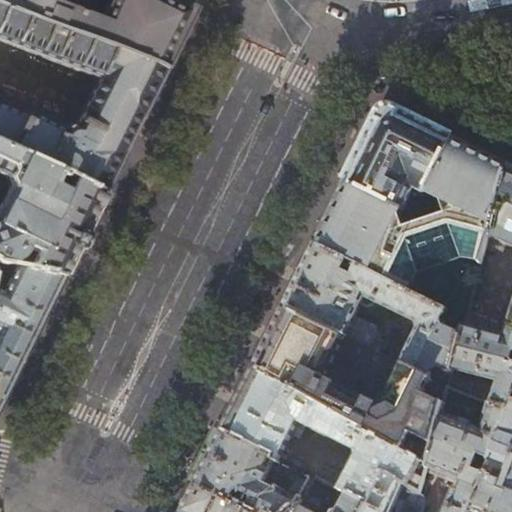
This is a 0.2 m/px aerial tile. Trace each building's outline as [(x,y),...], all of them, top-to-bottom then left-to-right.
[(0,0),(0,8),(111,52),(162,71),(176,42),(192,9),(173,0),(92,0),(88,10),(64,0),(0,0)] [(0,40),(59,63),(97,78),(111,52),(0,8),(0,40)] [(85,103),(71,130),(51,170),(101,193),(135,125),(140,115),(162,71),(111,52),(97,78),(85,103)] [(0,145),(51,170),(71,130),(18,105),(12,103),(6,101),(0,100),(0,145)] [(364,145),(345,182),(403,212),(405,210),(407,211),(417,216),(428,194),(454,138),(415,118),(396,109),(379,115),(364,145)] [(490,234),(509,165),(480,151),(454,138),(428,194),(446,203),(451,218),(408,231),(403,218),(407,211),(405,210),(403,212),(345,182),(329,216),(315,245),(412,293),(423,277),(463,263),(482,263),(490,234)] [(78,240),(101,193),(51,170),(0,145),(0,262),(3,264),(60,277),(78,240)] [(511,166),(509,165),(490,234),(511,245),(511,295),(511,300),(511,303),(511,319),(509,328),(511,328),(511,166)] [(301,273),(283,308),(370,349),(378,332),(376,326),(355,316),(363,302),(367,304),(373,302),(374,300),(418,321),(420,327),(402,364),(449,387),(466,320),(412,293),(315,245),(301,273)] [(32,334),(60,277),(3,264),(0,262),(0,399),(12,375),(32,334)] [(496,298),(474,292),(466,320),(449,387),(507,413),(511,400),(511,398),(511,328),(509,328),(506,338),(487,332),(496,298)] [(370,349),(283,308),(268,340),(254,368),(421,461),(423,462),(428,465),(449,387),(402,364),(370,349)] [(240,397),(223,431),(280,460),(299,423),(353,450),(334,487),(349,495),(369,505),(385,475),(403,485),(419,494),(424,479),(414,473),(421,461),(254,368),(240,397)] [(507,413),(449,387),(428,465),(426,468),(460,482),(480,490),(507,413)] [(511,511),(511,399),(511,400),(507,413),(480,490),(470,511),(511,511)] [(297,511),(315,477),(280,460),(223,431),(202,472),(182,511),(297,511)] [(392,511),(395,507),(403,485),(385,475),(369,505),(365,511),(392,511)] [(365,511),(369,505),(349,495),(340,511),(315,511),(329,485),(315,477),(297,511),(365,511)] [(470,511),(480,490),(460,482),(448,511),(470,511)] [(420,495),(419,494),(403,485),(395,507),(399,509),(397,511),(421,511),(424,507),(424,502),(424,500),(422,498),(420,497),(420,495)]
